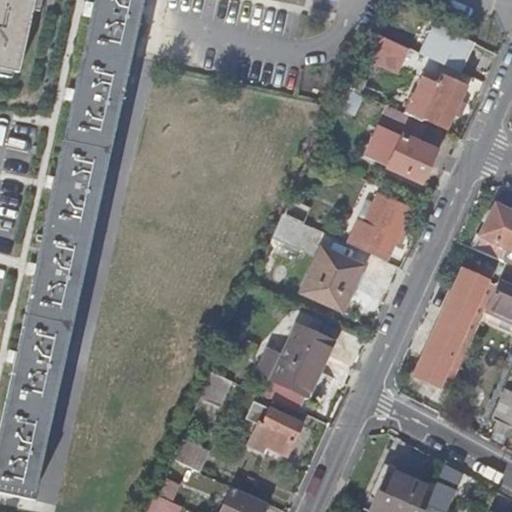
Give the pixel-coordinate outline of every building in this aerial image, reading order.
[(0,0),(0,68),(19,72),(33,0),(0,0)] [(73,92),(70,106),(54,180),(51,193),(34,266),(31,280),(0,423),(0,495),(29,501),(139,0),(93,0),(92,6),(89,19),(73,92)] [(460,75),(474,45),(432,24),(418,55),(460,75)] [(460,76),(460,75),(418,55),(417,56),(460,76)] [(403,115),(420,123),(421,120),(445,131),(464,89),(440,78),(437,84),(436,84),(435,86),(420,79),(403,115)] [(387,108),(364,159),(422,184),(436,152),(420,145),(429,127),(420,123),(403,115),(397,112),(387,108)] [(408,209),(411,202),(381,189),(378,196),(408,209)] [(367,203),(348,245),(367,254),(371,246),(390,254),(410,210),(408,209),(378,196),(374,206),(367,203)] [(496,259),(502,262),(511,243),(511,215),(494,206),(478,236),(501,248),(496,259)] [(511,243),(502,262),(511,267),(511,243)] [(322,248),(301,293),(342,312),(363,267),(322,248)] [(497,287),(485,312),(511,324),(511,269),(506,267),(496,287),(497,287)] [(464,272),(415,377),(436,387),(455,347),(467,352),(485,312),(497,287),(496,287),(464,272)] [(296,326),(271,381),(307,397),(333,343),(296,326)] [(222,402),(232,385),(219,377),(209,394),(222,402)] [(493,421),(511,429),(511,392),(507,390),(493,421)] [(264,445),(286,455),(300,424),(258,405),(250,422),(256,424),(247,445),(261,452),(264,445)] [(181,439),(170,461),(197,473),(207,451),(181,439)] [(366,511),(421,511),(426,501),(411,494),(414,486),(384,472),(366,511)] [(439,511),(448,491),(434,484),(430,493),(426,501),(421,511),(439,511)] [(426,501),(430,493),(414,486),(411,494),(426,501)] [(220,511),(261,511),(264,505),(230,490),(220,511)] [(174,511),(177,507),(153,496),(146,511),(174,511)]
